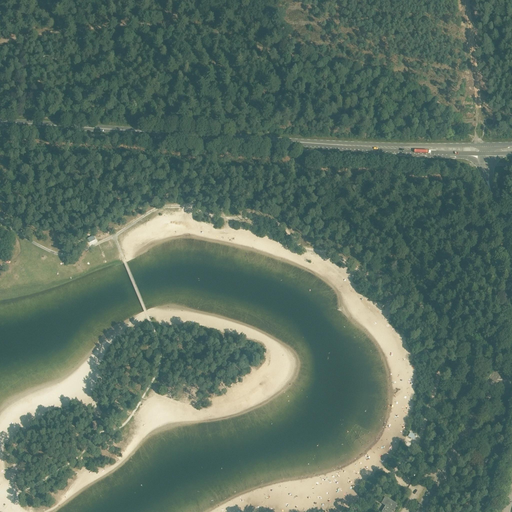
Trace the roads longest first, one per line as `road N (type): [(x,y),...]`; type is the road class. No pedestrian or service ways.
road 1 (track): [(479,118),(462,121),(379,70),(273,51),(182,19),(0,38)]
road 2 (primary): [(462,151),(0,124)]
road 3 (unknown): [(511,318),(486,232),(465,200),(467,165)]
road 4 (unknown): [(480,511),(511,363)]
